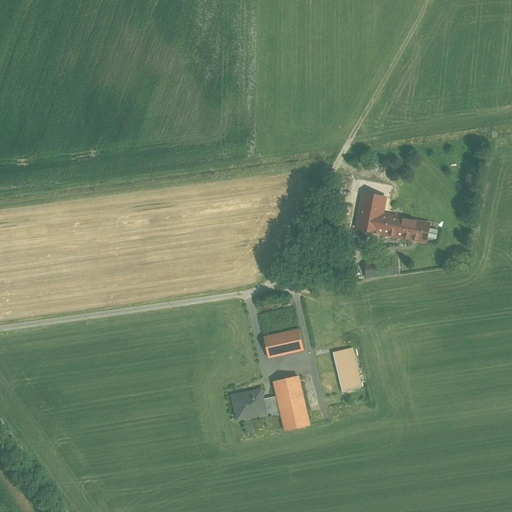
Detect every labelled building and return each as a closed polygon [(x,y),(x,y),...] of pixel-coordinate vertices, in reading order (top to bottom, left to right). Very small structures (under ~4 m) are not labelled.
[(385,190),(362,186),(355,223),(426,238),(430,217),(382,207),(385,190)] [(396,256),(365,260),(367,278),(399,274),(396,256)] [(300,330),(264,338),(269,358),(304,350),(300,330)] [(352,342),(332,347),(341,385),(361,380),(352,342)] [(298,377),(274,382),(278,396),(280,409),(281,415),(282,415),(286,431),(310,425),(298,377)] [(261,390),(243,394),(243,396),(233,399),(238,420),(266,413),(266,412),(280,409),(278,396),(263,400),(261,390)]
